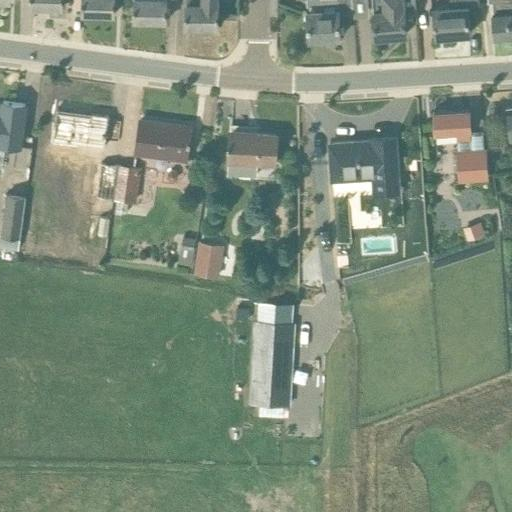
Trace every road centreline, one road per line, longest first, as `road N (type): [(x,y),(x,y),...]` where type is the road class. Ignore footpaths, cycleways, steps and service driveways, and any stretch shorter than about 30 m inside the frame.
road 1 (tertiary): [(257,80),(0,49)]
road 2 (tertiary): [(257,80),(511,71)]
